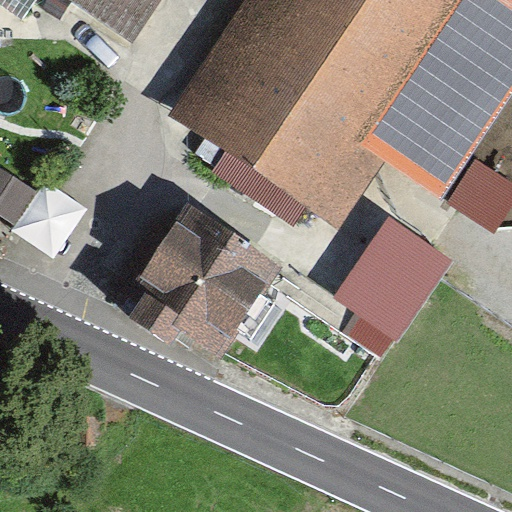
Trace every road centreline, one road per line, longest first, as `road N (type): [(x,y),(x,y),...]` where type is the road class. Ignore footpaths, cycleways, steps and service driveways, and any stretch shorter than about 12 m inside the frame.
road 1 (tertiary): [(434,511),(0,316)]
road 2 (track): [(204,0),(27,328)]
